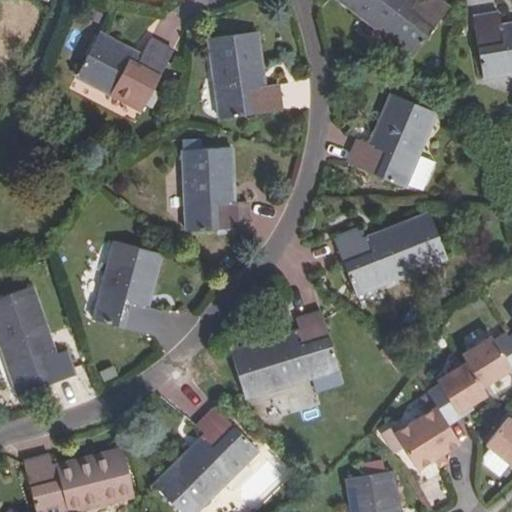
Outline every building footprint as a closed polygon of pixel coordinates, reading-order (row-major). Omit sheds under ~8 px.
[(335,0),(412,57),(448,10),(435,0),(426,0),(423,4),(419,1),(413,7),(404,0),(335,0)] [(497,16),(473,20),(483,80),(511,75),(511,32),(501,35),(497,16)] [(256,34),(208,41),(220,120),(282,112),(277,86),(257,88),(255,75),(262,75),(256,34)] [(100,36),(77,78),(141,112),(173,56),(150,43),(138,66),(130,61),(133,54),(100,36)] [(435,116),(392,97),(376,135),(381,138),(375,150),(358,142),(348,166),(404,189),(435,116)] [(231,151),(183,153),(186,232),(249,230),(248,205),(227,205),(227,193),(232,193),(231,151)] [(357,232),(333,241),(354,296),(445,261),(427,215),(380,233),(383,242),(369,247),(367,239),(361,241),(357,232)] [(160,256),(115,244),(94,321),(154,338),(161,311),(141,306),(144,295),(149,296),(160,256)] [(32,289),(0,299),(0,343),(18,396),(74,378),(65,354),(56,357),(54,351),(47,353),(43,339),(49,336),(32,289)] [(279,338),(231,354),(245,400),(338,370),(321,314),(297,322),(299,331),(293,333),(295,342),(282,346),(279,338)] [(511,337),(508,332),(495,341),(491,336),(462,354),(467,361),(484,387),(511,370),(511,369),(511,337)] [(484,387),(467,361),(436,380),(439,385),(429,391),(438,405),(450,425),(461,417),(459,413),(488,394),(484,387)] [(461,442),(450,425),(438,405),(395,433),(420,470),(445,453),(461,442)] [(188,451),(154,487),(179,511),(197,511),(256,453),(215,412),(199,428),(205,435),(201,440),(206,445),(194,457),(188,451)] [(511,420),(509,419),(486,445),(511,465),(511,420)] [(48,458),(25,465),(36,511),(75,511),(133,497),(120,449),(71,463),(72,471),(58,474),(56,467),(51,468),(48,458)] [(492,449),(482,458),(497,475),(507,466),(492,449)] [(393,473),(345,481),(350,511),(390,511),(390,510),(398,508),(393,473)]
